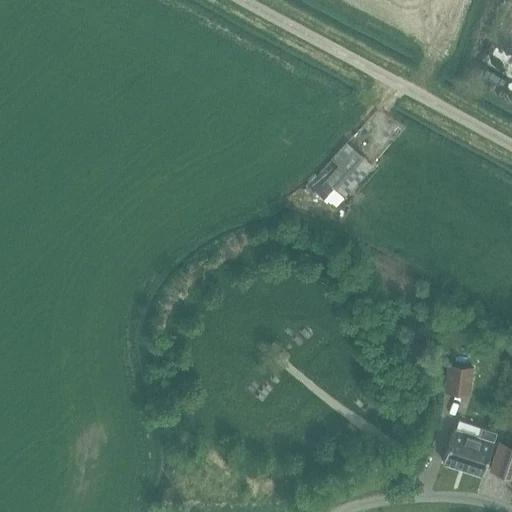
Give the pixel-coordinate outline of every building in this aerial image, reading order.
[(511,43),(496,73),(511,81),(511,43)] [(365,190),(394,160),(366,133),(322,179),(346,202),(361,186),(365,190)] [(449,362),(445,390),(471,393),(474,365),(449,362)] [(482,426),(479,436),(454,428),(443,462),(482,475),(497,432),(482,426)] [(511,476),(511,446),(498,442),(489,469),(511,476)]
